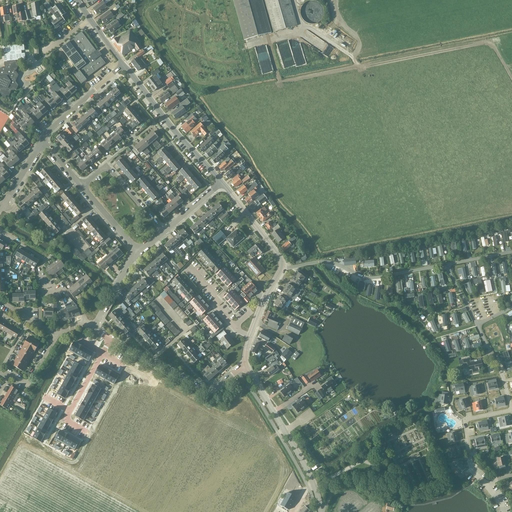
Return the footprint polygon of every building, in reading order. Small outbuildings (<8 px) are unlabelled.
[(261,0),(233,0),(245,40),(271,33),(261,0)] [(290,0),(264,0),(269,14),(274,33),(297,26),(292,7),(290,0)] [(302,20),(304,21),(306,23),(307,24),(309,24),(311,24),(314,24),(315,24),(317,23),(319,22),(320,21),(321,20),(322,19),(323,17),(323,16),(324,15),(324,13),(324,12),(324,10),(323,9),(323,8),(322,7),(322,6),(321,5),(319,3),(318,2),(316,2),(315,1),(314,1),(313,1),(311,1),(310,1),(309,1),(308,1),(307,2),(306,2),(305,3),(304,4),(303,4),(302,5),(301,7),(301,8),(300,9),(300,11),(300,13),(300,15),(301,16),(301,18),(302,20)] [(23,11),(24,12),(24,13),(26,21),(30,20),(30,18),(33,18),(40,16),(38,2),(31,4),(32,12),(28,12),(27,10),(23,11)] [(106,7),(102,2),(93,9),(97,14),(106,7)] [(53,15),(62,8),(59,4),(51,9),(49,10),(53,15)] [(24,13),(24,12),(20,13),(19,5),(12,6),(13,15),(19,14),(19,21),(25,20),(24,13)] [(4,16),(5,22),(10,21),(9,15),(7,15),(5,7),(0,8),(1,16),(4,16)] [(62,8),(53,15),(56,19),(51,22),(55,28),(58,26),(57,25),(64,21),(61,17),(66,13),(62,8)] [(113,17),(109,11),(100,18),(104,23),(113,17)] [(119,19),(123,16),(121,13),(116,17),(117,19),(116,20),(115,20),(107,27),(111,32),(120,26),(118,23),(120,21),(119,19)] [(302,36),(330,53),(334,45),(306,28),(302,36)] [(124,47),(128,45),(126,41),(134,36),(133,35),(130,31),(118,39),(117,38),(111,41),(120,53),(121,52),(126,49),(124,47)] [(29,32),(25,34),(26,38),(23,38),(24,43),(32,42),(29,32)] [(75,37),(61,48),(78,71),(78,70),(79,72),(85,79),(105,64),(100,57),(98,59),(93,53),(95,51),(81,32),(75,37)] [(142,47),(134,36),(126,41),(128,45),(124,47),(126,49),(121,52),(123,55),(135,47),(137,50),(142,47)] [(21,51),(24,50),(24,44),(2,46),(4,61),(25,60),(24,53),(21,54),(21,51)] [(129,59),(131,62),(137,58),(145,53),(143,50),(136,55),(136,54),(129,59)] [(139,61),(137,58),(131,62),(138,71),(143,67),(145,65),(141,59),(139,61)] [(146,67),(138,72),(141,78),(149,73),(146,67)] [(17,94),(15,69),(9,70),(9,69),(2,69),(2,70),(0,70),(0,91),(11,91),(11,95),(17,94)] [(146,81),(150,86),(158,80),(155,76),(159,72),(157,69),(151,74),(153,76),(146,81)] [(86,80),(85,79),(79,72),(74,75),(81,84),(86,80)] [(172,81),(170,77),(164,82),(167,85),(172,81)] [(161,85),(158,80),(150,86),(153,91),(161,85)] [(68,87),(66,89),(72,95),(77,91),(69,82),(66,84),(68,87)] [(174,85),(172,83),(167,86),(169,89),(167,91),(158,98),(162,103),(170,96),(173,94),(178,90),(182,87),(181,86),(178,88),(177,87),(176,88),(174,85)] [(67,99),(72,95),(66,89),(65,90),(63,87),(60,89),(56,84),(52,86),(57,92),(59,90),(67,99)] [(56,94),(57,92),(52,86),(49,89),(53,93),(51,94),(53,97),(52,99),(57,105),(62,101),(56,94)] [(115,88),(113,89),(110,92),(111,93),(116,99),(117,100),(122,96),(121,95),(115,88)] [(116,99),(111,93),(110,92),(108,93),(109,94),(107,97),(112,103),(116,99)] [(52,109),(57,105),(52,99),(50,101),(47,98),(45,99),(41,94),(38,96),(43,102),(44,100),(52,109)] [(35,99),(39,103),(35,107),(37,109),(43,116),(47,111),(41,104),(43,102),(38,96),(35,99)] [(112,103),(107,97),(106,96),(104,97),(105,99),(102,101),(107,107),(112,103)] [(179,102),(175,96),(165,104),(169,110),(179,102)] [(183,108),(190,103),(187,98),(180,103),(181,105),(172,113),(173,114),(172,115),(174,118),(175,117),(176,119),(186,111),(183,108)] [(95,107),(101,115),(104,113),(102,111),(107,107),(102,101),(101,100),(99,102),(100,103),(97,105),(95,107)] [(130,103),(128,100),(125,102),(125,103),(122,105),(124,108),(126,106),(130,103)] [(38,120),(43,116),(37,109),(35,111),(33,108),(31,110),(27,104),(23,107),(30,114),(32,113),(38,120)] [(130,107),(128,108),(126,106),(124,108),(122,110),(120,111),(117,114),(118,114),(115,117),(117,118),(122,113),(124,112),(128,117),(134,112),(135,111),(134,109),(132,110),(130,107)] [(28,116),(30,114),(23,107),(20,110),(25,115),(23,117),(24,117),(22,119),(29,127),(34,123),(28,116)] [(99,117),(101,115),(95,107),(92,109),(91,108),(89,110),(90,111),(88,113),(93,119),(97,115),(99,117)] [(94,121),(93,119),(88,113),(87,112),(85,114),(86,115),(83,117),(88,123),(91,121),(92,123),(94,121)] [(134,112),(128,117),(132,122),(138,117),(139,116),(138,114),(137,115),(134,112)] [(186,119),(188,121),(181,127),(186,133),(189,131),(195,125),(193,122),(195,120),(191,114),(186,119)] [(81,119),(78,122),(83,128),(83,127),(85,126),(87,128),(89,125),(88,123),(83,117),(82,116),(80,118),(81,119)] [(25,131),(29,127),(22,119),(20,121),(19,120),(18,122),(13,117),(11,120),(13,122),(11,125),(12,126),(16,130),(18,128),(21,131),(23,129),(25,131)] [(141,119),(138,117),(132,122),(136,126),(143,120),(142,119),(141,119)] [(83,128),(78,122),(77,120),(75,122),(76,123),(73,126),(78,132),(81,130),(82,132),(85,129),(83,128)] [(200,124),(196,128),(200,132),(203,136),(207,132),(200,124)] [(117,131),(115,132),(120,138),(121,138),(123,136),(124,137),(126,135),(120,128),(119,127),(116,129),(117,131)] [(200,132),(196,128),(196,127),(190,132),(194,137),(200,132)] [(218,130),(216,131),(213,128),(207,133),(211,137),(215,133),(217,136),(220,132),(218,130)] [(16,139),(19,142),(24,148),(29,144),(21,135),(18,132),(15,135),(18,138),(16,139)] [(120,138),(115,132),(110,136),(116,142),(119,140),(119,141),(121,139),(120,138)] [(153,132),(148,136),(157,146),(159,148),(161,147),(164,144),(163,142),(159,145),(155,140),(158,138),(153,132)] [(60,143),(66,138),(62,133),(55,140),(57,141),(58,141),(60,143)] [(116,142),(110,136),(106,141),(111,147),(111,146),(114,144),(115,145),(117,143),(116,142)] [(157,146),(148,136),(144,140),(149,146),(151,143),(157,150),(159,148),(157,146)] [(214,142),(212,139),(210,137),(199,147),(203,152),(214,142)] [(19,153),(24,148),(19,142),(16,144),(14,141),(13,142),(9,138),(6,141),(10,146),(11,147),(13,145),(19,153)] [(64,148),(70,143),(66,138),(60,143),(59,144),(61,146),(62,145),(64,148)] [(149,146),(144,140),(139,144),(147,154),(149,152),(146,148),(149,146)] [(112,147),(111,146),(111,147),(106,141),(101,145),(99,147),(103,151),(105,150),(106,151),(109,148),(110,149),(112,147)] [(70,143),(64,148),(63,149),(65,151),(66,150),(69,153),(69,152),(71,155),(74,152),(76,150),(79,148),(76,145),(74,147),(72,145),(74,144),(72,142),(70,143)] [(218,148),(220,150),(224,146),(225,145),(223,143),(218,147),(215,144),(217,143),(216,142),(204,152),(208,157),(216,150),(218,148)] [(147,154),(139,144),(134,148),(132,150),(136,156),(139,154),(142,151),(146,156),(147,154)] [(15,151),(11,147),(10,146),(7,148),(10,152),(9,154),(10,154),(7,156),(9,158),(14,164),(19,160),(13,153),(15,151)] [(228,150),(224,146),(220,150),(220,151),(211,159),(214,164),(224,155),(223,154),(228,150)] [(102,156),(100,153),(103,151),(99,147),(96,149),(91,153),(96,159),(97,159),(99,156),(100,157),(102,156)] [(156,160),(158,162),(168,153),(164,149),(158,154),(161,157),(156,160)] [(71,155),(69,156),(72,160),(77,155),(79,154),(76,150),(74,152),(71,155)] [(98,160),(97,159),(96,159),(91,153),(87,157),(92,163),(95,160),(96,161),(98,160)] [(172,158),(168,153),(158,162),(160,164),(164,160),(166,163),(172,158)] [(10,169),(14,164),(9,158),(7,160),(5,157),(2,155),(0,157),(0,156),(0,161),(1,163),(2,163),(3,161),(10,169)] [(120,169),(130,160),(128,158),(124,162),(122,159),(119,156),(114,160),(116,164),(120,169)] [(93,164),(92,163),(87,157),(82,161),(87,167),(90,164),(91,166),(93,164)] [(176,163),(172,158),(166,163),(169,166),(165,170),(166,172),(176,163)] [(196,158),(192,162),(201,171),(205,167),(196,158)] [(233,159),(230,161),(226,165),(224,163),(218,168),(222,172),(228,167),(230,169),(234,165),(234,164),(236,162),(233,159)] [(124,174),(130,169),(127,166),(132,162),(130,160),(120,169),(124,174)] [(4,166),(2,163),(1,163),(0,161),(0,165),(1,167),(0,168),(0,174),(5,180),(10,176),(3,168),(4,166)] [(88,168),(87,167),(82,161),(77,165),(82,171),(85,169),(86,170),(88,168)] [(180,168),(176,163),(166,172),(168,173),(172,170),(175,173),(180,168)] [(177,178),(179,180),(189,171),(185,167),(179,172),(182,175),(177,178)] [(237,168),(236,169),(235,168),(234,167),(233,168),(232,168),(232,169),(225,175),(228,179),(234,174),(235,176),(240,172),(237,168)] [(40,173),(45,178),(51,173),(52,172),(50,170),(49,171),(46,168),(40,173)] [(128,178),(138,170),(136,168),(132,171),(130,169),(124,174),(128,178)] [(140,172),(138,170),(128,178),(132,183),(138,178),(135,175),(140,172)] [(193,176),(189,171),(179,180),(180,182),(185,178),(187,181),(193,176)] [(55,178),(56,177),(54,174),(53,175),(51,173),(45,178),(49,183),(55,178)] [(145,191),(151,186),(148,184),(152,180),(154,178),(157,175),(156,173),(151,178),(141,187),(145,191)] [(176,173),(167,179),(169,182),(178,176),(176,173)] [(39,181),(40,180),(35,175),(31,178),(36,184),(37,183),(39,181)] [(240,181),(239,180),(241,179),(238,175),(231,180),(233,182),(232,183),(235,188),(241,183),(242,184),(249,179),(247,176),(240,181)] [(141,187),(151,178),(149,176),(145,180),(142,177),(137,182),(141,187)] [(197,181),(193,176),(187,181),(190,184),(185,188),(187,190),(197,181)] [(60,181),(56,177),(55,178),(49,183),(51,185),(49,187),(51,189),(53,187),(59,182),(59,183),(60,181)] [(201,186),(197,181),(187,190),(189,192),(193,188),(195,191),(201,186)] [(250,185),(246,188),(244,186),(237,191),(240,196),(246,191),(248,193),(253,189),(257,185),(254,181),(250,185)] [(61,185),(59,183),(59,182),(53,187),(55,190),(53,192),(55,194),(56,193),(58,195),(63,191),(61,189),(64,186),(62,184),(61,185)] [(161,185),(159,187),(159,188),(149,196),(153,201),(159,196),(156,193),(160,189),(163,187),(161,185)] [(149,196),(159,188),(159,187),(157,186),(153,189),(151,186),(145,191),(149,196)] [(35,191),(32,193),(37,199),(42,195),(36,187),(34,189),(35,191)] [(254,190),(253,191),(249,194),(250,196),(244,200),(247,204),(258,196),(254,190)] [(37,199),(32,193),(31,191),(29,193),(30,195),(28,197),(27,197),(33,203),(37,199)] [(65,194),(63,191),(58,195),(60,198),(61,197),(65,202),(71,197),(72,196),(70,193),(69,194),(67,192),(65,194)] [(171,194),(170,196),(178,206),(183,202),(178,196),(175,198),(171,194)] [(33,203),(27,197),(28,197),(26,195),(24,197),(25,199),(23,201),(28,207),(33,203)] [(259,209),(258,207),(267,200),(263,195),(256,200),(255,200),(248,206),(252,211),(253,211),(254,212),(257,210),(259,209)] [(173,210),(178,206),(170,196),(168,197),(171,202),(168,204),(173,210)] [(73,199),(71,197),(65,202),(69,206),(75,201),(75,202),(77,200),(75,198),(73,199)] [(28,207),(23,201),(22,199),(19,201),(20,203),(18,205),(23,211),(28,207)] [(77,204),(75,202),(75,201),(69,206),(73,211),(79,206),(81,205),(79,203),(77,204)] [(169,214),(173,210),(168,204),(165,206),(162,202),(160,204),(169,214)] [(218,203),(214,208),(224,220),(229,216),(226,213),(224,215),(221,212),(224,210),(218,203)] [(164,218),(169,214),(160,204),(158,205),(162,210),(159,212),(164,218)] [(81,209),(79,206),(73,211),(77,215),(69,222),(71,224),(79,218),(77,216),(85,210),(83,208),(81,209)] [(267,214),(265,211),(266,211),(263,207),(255,213),(262,222),(271,216),(268,213),(267,214)] [(43,220),(49,215),(47,213),(50,210),(48,208),(45,210),(40,214),(38,217),(40,219),(41,218),(43,220)] [(224,220),(214,208),(209,212),(214,218),(217,216),(222,222),(224,220)] [(214,218),(209,212),(204,216),(212,225),(214,223),(212,220),(214,218)] [(47,225),(53,220),(49,215),(43,220),(42,221),(44,224),(45,223),(47,225)] [(87,228),(93,223),(95,221),(93,219),(91,220),(89,218),(88,219),(86,216),(77,224),(79,227),(83,223),(87,228)] [(212,225),(204,216),(199,220),(205,226),(207,224),(210,227),(212,225)] [(51,230),(57,225),(53,220),(47,225),(46,226),(48,228),(49,227),(51,230)] [(205,226),(199,220),(195,224),(203,233),(205,231),(202,228),(205,226)] [(275,223),(272,225),(269,221),(264,225),(269,231),(273,227),(276,225),(275,223)] [(95,225),(93,223),(87,228),(91,232),(97,227),(99,226),(97,224),(95,225)] [(203,233),(195,224),(190,228),(195,234),(198,232),(201,235),(203,233)] [(61,230),(57,225),(51,230),(50,231),(52,233),(53,232),(56,235),(61,230)] [(279,244),(284,239),(278,231),(280,229),(277,226),(272,230),(274,233),(271,235),(279,244)] [(101,232),(103,231),(101,229),(100,230),(97,227),(91,232),(94,235),(91,237),(93,239),(96,237),(101,232)] [(232,227),(225,233),(228,236),(234,230),(232,227)] [(183,229),(178,234),(189,246),(192,243),(190,240),(188,241),(185,238),(188,236),(183,229)] [(226,238),(220,231),(212,238),(218,245),(217,246),(219,249),(221,248),(219,245),(225,239),(233,248),(243,238),(236,230),(226,238)] [(107,236),(103,231),(101,232),(96,237),(98,239),(95,241),(97,244),(100,242),(101,243),(104,240),(103,239),(107,236)] [(174,236),(171,232),(164,238),(168,242),(174,236)] [(189,246),(178,234),(173,238),(181,246),(183,244),(187,248),(189,246)] [(489,237),(485,238),(485,234),(482,235),(483,245),(490,244),(489,237)] [(285,242),(286,244),(281,247),(284,251),(289,247),(290,247),(291,248),(292,248),(293,247),(293,246),(293,245),(292,244),(291,242),(295,239),(293,236),(285,242)] [(181,246),(173,238),(169,242),(179,254),(181,252),(178,249),(181,246)] [(179,254),(169,242),(164,246),(169,252),(171,255),(174,252),(177,256),(179,254)] [(253,247),(247,252),(251,257),(257,252),(259,255),(263,251),(257,244),(253,247)] [(110,249),(112,252),(117,258),(118,259),(120,257),(119,256),(122,253),(117,247),(114,250),(112,248),(110,249)] [(204,248),(198,254),(201,258),(208,252),(204,248)] [(18,263),(24,252),(19,249),(15,256),(18,258),(16,261),(18,263)] [(91,257),(96,252),(94,250),(92,253),(89,255),(87,257),(88,259),(90,261),(93,258),(91,257)] [(25,262),(29,255),(24,252),(18,263),(20,264),(22,260),(25,262)] [(115,260),(117,258),(112,252),(107,256),(112,262),(113,263),(116,261),(115,260)] [(204,262),(211,256),(208,252),(201,258),(204,262)] [(162,254),(158,258),(166,267),(168,265),(165,262),(168,260),(162,254)] [(27,268),(34,258),(29,255),(25,262),(28,264),(26,267),(27,268)] [(110,264),(112,262),(107,256),(103,260),(108,266),(109,267),(111,265),(110,264)] [(204,262),(208,266),(215,260),(211,256),(204,262)] [(39,261),(34,258),(27,268),(25,273),(27,274),(29,270),(31,266),(35,268),(39,261)] [(166,267),(158,258),(153,262),(158,268),(160,270),(163,268),(164,269),(166,267)] [(263,268),(253,258),(246,264),(255,275),(263,268)] [(356,265),(355,258),(343,259),(344,266),(356,265)] [(59,259),(54,262),(62,273),(64,272),(62,269),(65,266),(59,259)] [(104,271),(109,267),(108,266),(103,260),(100,262),(98,260),(96,262),(104,271)] [(208,266),(211,270),(218,264),(215,260),(208,266)] [(62,273),(54,262),(49,266),(55,273),(58,271),(60,274),(62,273)] [(158,268),(153,262),(148,266),(156,275),(158,273),(156,270),(158,268)] [(218,264),(211,270),(215,273),(221,268),(218,264)] [(57,276),(55,273),(49,266),(44,270),(50,277),(53,275),(56,278),(57,276)] [(156,275),(148,266),(143,270),(149,276),(151,274),(154,277),(156,275)] [(225,267),(216,275),(220,279),(228,272),(225,267)] [(302,282),(306,276),(300,271),(298,273),(297,272),(294,276),(302,282)] [(228,272),(220,279),(223,283),(232,276),(228,272)] [(80,275),(79,276),(87,286),(92,282),(86,275),(83,277),(80,275)] [(83,289),(87,286),(79,276),(77,277),(80,280),(77,282),(83,289)] [(175,286),(182,280),(178,276),(172,282),(175,286)] [(236,280),(232,276),(223,283),(227,287),(236,280)] [(302,282),(294,276),(291,281),(292,282),(291,283),(298,288),(299,286),(300,286),(301,286),(302,285),(302,283),(301,283),(302,282)] [(148,285),(145,281),(143,279),(138,283),(146,293),(148,291),(146,287),(148,285)] [(488,291),(494,290),(491,279),(485,280),(488,291)] [(178,290),(185,284),(182,280),(175,286),(178,290)] [(78,293),(83,289),(77,282),(74,285),(71,282),(70,283),(78,293)] [(246,286),(253,294),(258,291),(250,282),(246,286)] [(74,297),(78,293),(70,283),(68,285),(71,287),(68,290),(74,297)] [(146,293),(138,283),(133,287),(139,293),(141,291),(144,294),(146,293)] [(298,288),(291,283),(290,285),(288,284),(285,288),(293,294),(297,297),(301,290),(298,288)] [(182,293),(189,288),(185,284),(178,290),(182,293)] [(246,286),(242,290),(249,298),(253,294),(246,286)] [(139,293),(133,287),(129,291),(137,301),(139,299),(136,296),(139,293)] [(185,297),(192,291),(189,288),(182,293),(185,297)] [(295,296),(293,295),(293,294),(285,288),(282,293),(283,294),(282,295),(289,300),(290,298),(293,300),(295,296)] [(223,298),(227,302),(236,295),(232,290),(223,298)] [(137,301),(129,291),(124,295),(127,299),(125,301),(129,306),(132,304),(129,301),(132,299),(135,303),(137,301)] [(189,301),(195,295),(192,291),(185,297),(189,301)] [(198,295),(190,303),(193,307),(202,300),(198,295)] [(227,302),(231,306),(239,299),(236,295),(227,302)] [(289,300),(282,295),(281,297),(279,296),(276,300),(284,306),(289,300)] [(231,306),(234,310),(243,303),(239,299),(231,306)] [(202,300),(193,307),(197,311),(205,304),(202,300)] [(275,314),(275,315),(278,316),(280,312),(284,306),(276,300),(273,305),(275,306),(273,308),(277,310),(275,314)] [(73,307),(66,309),(69,317),(72,316),(73,318),(80,315),(77,306),(72,301),(69,303),(73,307)] [(113,320),(125,310),(129,307),(124,302),(120,305),(123,308),(118,312),(116,309),(109,316),(113,320)] [(57,305),(53,304),(52,304),(52,309),(44,309),(43,316),(47,316),(47,317),(53,317),(53,313),(56,313),(57,305)] [(205,304),(197,311),(201,315),(209,308),(205,304)] [(69,317),(66,309),(57,312),(60,319),(62,318),(63,321),(69,319),(69,317)] [(117,325),(123,320),(125,318),(122,316),(127,312),(125,310),(113,320),(117,325)] [(275,314),(267,311),(267,312),(263,320),(268,322),(266,326),(277,331),(280,323),(281,322),(274,319),(275,315),(275,314)] [(205,315),(200,319),(202,321),(203,320),(207,325),(215,317),(212,313),(206,317),(205,315)] [(121,330),(130,322),(133,319),(131,317),(127,321),(125,318),(123,320),(117,325),(121,330)] [(215,317),(207,325),(210,329),(219,321),(215,317)] [(289,323),(289,324),(286,330),(298,336),(301,329),(304,323),(292,317),(289,323)] [(219,321),(210,329),(216,335),(223,328),(222,326),(223,325),(219,321)] [(132,324),(130,322),(121,330),(125,335),(131,329),(129,327),(132,324)] [(142,337),(151,329),(149,326),(147,329),(143,324),(140,327),(140,326),(136,329),(138,331),(137,332),(138,332),(142,337)] [(5,337),(8,338),(14,328),(8,325),(4,331),(7,333),(5,337)] [(146,341),(152,336),(150,334),(153,331),(154,329),(152,327),(151,329),(142,337),(146,341)] [(8,338),(10,340),(12,336),(16,338),(20,332),(14,328),(8,338)] [(227,349),(234,343),(232,340),(231,340),(229,338),(227,335),(226,335),(224,331),(220,334),(216,337),(219,341),(220,340),(227,349)] [(262,332),(259,337),(268,342),(271,336),(262,332)] [(286,334),(285,334),(282,341),(289,345),(293,338),(286,334)] [(150,346),(159,338),(158,336),(155,338),(153,335),(152,336),(146,341),(150,346)] [(31,345),(34,340),(28,337),(25,342),(31,345)] [(163,342),(159,338),(150,346),(154,351),(162,344),(164,347),(170,341),(167,339),(163,342)] [(177,344),(181,349),(191,341),(189,339),(186,342),(183,339),(177,344)] [(40,343),(34,340),(31,345),(37,348),(40,343)] [(185,354),(191,349),(189,346),(192,343),(194,342),(193,340),(191,341),(181,349),(185,354)] [(74,342),(69,350),(74,353),(79,345),(78,345),(74,342)] [(266,343),(265,345),(264,347),(272,353),(275,349),(266,343)] [(263,350),(260,348),(261,346),(256,344),(252,353),(255,354),(254,357),(259,359),(261,354),(261,355),(263,350)] [(34,353),(37,348),(31,345),(28,350),(34,353)] [(79,345),(74,353),(79,356),(84,347),(79,345)] [(84,347),(79,356),(84,358),(88,350),(84,348),(84,347)] [(189,359),(199,351),(197,348),(194,351),(191,349),(185,354),(189,359)] [(286,360),(292,353),(286,349),(281,355),(286,360)] [(88,350),(84,358),(89,361),(93,353),(88,350)] [(201,353),(199,351),(189,359),(194,364),(200,358),(197,356),(201,353)] [(299,355),(296,351),(290,358),(294,361),(299,355)] [(511,365),(507,351),(496,355),(502,365),(504,373),(511,370),(511,365)] [(274,358),(271,354),(265,358),(267,362),(274,358)] [(217,357),(215,359),(223,369),(228,364),(220,355),(217,358),(217,357)] [(284,363),(278,355),(274,358),(279,366),(284,363)] [(482,368),(481,360),(480,359),(471,361),(470,357),(461,359),(463,367),(467,366),(468,371),(471,370),(472,375),(479,373),(479,370),(479,369),(482,368)] [(218,373),(223,369),(215,359),(213,361),(216,364),(213,367),(218,373)] [(279,366),(275,362),(273,359),(266,364),(270,368),(266,371),(270,376),(278,370),(281,368),(279,366)] [(209,381),(214,377),(205,367),(201,362),(199,364),(206,373),(203,375),(209,381)] [(74,363),(72,367),(80,372),(82,367),(74,363)] [(99,366),(95,374),(99,376),(98,378),(99,378),(104,368),(99,366)] [(214,377),(218,373),(213,367),(210,369),(208,366),(205,367),(214,377)] [(72,367),(69,372),(77,376),(78,376),(77,376),(80,372),(72,367)] [(104,368),(99,378),(103,381),(109,371),(108,371),(104,368)] [(311,382),(316,378),(320,376),(317,370),(308,377),(306,378),(305,376),(302,378),(306,384),(309,382),(308,380),(309,379),(311,382)] [(109,371),(103,381),(104,381),(104,380),(108,383),(113,373),(109,371)] [(69,372),(67,376),(75,381),(77,376),(69,372)] [(124,372),(119,380),(124,383),(129,375),(124,372)] [(113,373),(108,383),(109,383),(109,382),(114,384),(118,376),(114,374),(113,373)] [(129,375),(124,383),(129,385),(134,377),(133,377),(129,375)] [(67,376),(64,381),(72,385),(75,381),(67,376)] [(134,377),(129,385),(134,388),(138,380),(134,377)] [(138,380),(134,388),(138,391),(143,383),(138,380),(139,380),(138,380)] [(496,380),(490,381),(491,383),(487,384),(489,390),(498,389),(496,380)] [(64,381),(62,385),(70,390),(70,389),(72,385),(64,381)] [(290,381),(284,385),(286,388),(281,391),(285,397),(294,390),(291,387),(293,385),(290,381)] [(330,381),(321,387),(322,388),(321,390),(321,389),(317,392),(321,398),(325,395),(324,395),(326,394),(325,392),(327,391),(329,393),(332,390),(331,389),(334,386),(330,381)] [(459,391),(459,394),(465,393),(463,384),(454,386),(455,392),(459,391)] [(62,385),(59,390),(68,394),(70,390),(62,385)] [(90,389),(99,394),(98,394),(100,389),(93,385),(90,389)] [(473,392),(474,395),(480,394),(478,385),(469,387),(471,393),(473,392)] [(11,387),(8,391),(17,397),(20,393),(19,391),(11,387)] [(90,389),(87,394),(96,399),(99,394),(90,389)] [(59,390),(57,394),(65,399),(67,394),(68,394),(59,390)] [(172,390),(170,395),(176,398),(179,394),(172,390)] [(17,397),(8,391),(6,396),(13,400),(15,401),(17,397)] [(87,394),(85,398),(93,403),(95,398),(96,399),(87,394)] [(13,400),(6,396),(3,401),(10,405),(13,400)] [(299,403),(293,407),(297,412),(308,404),(302,396),(297,401),(299,403)] [(494,399),(496,405),(499,404),(499,407),(505,406),(503,397),(494,399)] [(82,402),(82,403),(90,407),(93,403),(85,398),(83,403),(82,402)] [(121,399),(117,405),(127,410),(130,404),(121,399)] [(456,402),(458,408),(461,407),(462,410),(468,407),(465,399),(456,402)] [(0,405),(7,410),(10,405),(3,401),(0,405)] [(472,403),(473,409),(476,409),(476,411),(483,410),(482,410),(481,401),(474,402),(474,403),(472,403)] [(200,402),(197,408),(203,411),(202,414),(207,417),(209,414),(206,412),(210,407),(200,402)] [(82,403),(80,407),(89,412),(88,411),(90,407),(82,403)] [(117,405),(114,411),(124,416),(127,410),(117,405)] [(80,407),(78,412),(86,417),(89,412),(80,407)] [(154,408),(151,413),(158,416),(160,412),(154,408)] [(49,409),(46,414),(54,419),(54,418),(56,413),(49,409)] [(114,411),(111,417),(121,422),(122,420),(122,419),(124,416),(114,411)] [(78,412),(75,416),(83,421),(85,416),(86,417),(78,412)] [(160,412),(158,416),(164,420),(166,415),(160,412)] [(46,414),(43,419),(51,423),(54,419),(46,414)] [(111,417),(107,423),(117,428),(119,425),(121,422),(111,417)] [(498,418),(499,424),(502,424),(503,427),(509,426),(507,417),(498,418)] [(191,418),(189,423),(198,428),(200,423),(203,424),(205,421),(199,418),(198,421),(191,418)] [(39,422),(48,428),(51,423),(51,424),(51,423),(43,419),(41,423),(39,422)] [(477,423),(479,429),(482,428),(483,431),(488,430),(487,421),(477,423)] [(39,422),(36,427),(46,433),(46,432),(48,428),(39,422)] [(238,427),(236,431),(245,436),(248,432),(242,428),(243,425),(238,422),(236,425),(238,427)] [(107,423),(104,429),(113,434),(117,428),(107,423)] [(189,423),(186,427),(192,431),(190,434),(196,437),(198,434),(195,432),(198,428),(189,423)] [(37,428),(34,432),(43,437),(46,433),(36,427),(37,428)] [(142,428),(133,444),(147,451),(156,436),(142,428)] [(60,431),(55,440),(60,442),(65,433),(64,433),(60,431)] [(231,435),(229,438),(234,441),(236,438),(242,441),(245,436),(236,431),(233,436),(231,435)] [(35,433),(32,438),(40,442),(43,437),(43,438),(43,437),(34,432),(34,433),(35,433)] [(450,439),(451,443),(457,441),(456,432),(446,434),(448,440),(450,439)] [(65,433),(60,442),(64,445),(70,436),(65,433)] [(490,436),(491,443),(500,441),(499,434),(499,435),(490,436)] [(70,436),(64,445),(65,445),(65,444),(70,447),(69,448),(74,439),(70,436)] [(181,437),(178,442),(187,447),(190,443),(192,444),(194,441),(189,438),(187,441),(181,437)] [(477,448),(483,447),(482,444),(485,444),(484,437),(483,437),(483,438),(475,439),(476,446),(477,448)] [(74,439),(69,448),(74,450),(79,442),(74,439)] [(227,446),(224,451),(234,456),(236,451),(230,447),(232,444),(226,441),(225,445),(227,446)] [(178,442),(175,447),(182,451),(180,453),(186,456),(187,453),(185,452),(187,447),(178,442)] [(83,449),(80,455),(83,456),(85,454),(89,457),(95,447),(90,444),(86,451),(83,449)] [(453,453),(454,457),(460,455),(458,446),(449,448),(451,454),(453,453)] [(95,447),(89,457),(90,457),(94,459),(93,462),(96,463),(99,458),(96,456),(100,450),(95,447)] [(219,454),(218,457),(223,460),(225,457),(231,461),(234,456),(224,451),(222,455),(219,454)] [(169,457),(166,463),(175,468),(179,462),(181,464),(183,461),(177,458),(176,461),(169,457)] [(499,468),(498,466),(504,465),(505,467),(503,458),(497,459),(499,468)] [(465,468),(457,460),(453,464),(460,472),(465,468)] [(121,461),(115,471),(121,474),(120,477),(123,478),(126,473),(123,471),(127,465),(121,461)] [(216,466),(213,472),(222,477),(226,471),(219,467),(221,464),(215,461),(214,465),(216,466)] [(256,463),(253,468),(263,474),(265,469),(268,470),(269,467),(264,464),(262,467),(256,463)] [(253,468),(250,473),(257,477),(255,480),(261,483),(262,480),(260,478),(262,474),(263,474),(253,468)] [(209,479),(206,485),(215,490),(218,484),(212,481),(213,478),(208,475),(206,478),(209,479)] [(244,485),(241,491),(251,496),(253,491),(256,492),(258,489),(252,486),(250,489),(244,485)] [(161,493),(158,498),(161,500),(163,497),(169,501),(174,491),(168,487),(164,494),(161,493)] [(241,491),(238,496),(245,499),(243,502),(249,505),(250,502),(248,501),(250,496),(251,496),(241,491)] [(287,492),(280,506),(288,510),(295,497),(287,492)] [(188,499),(182,509),(188,511),(192,511),(193,511),(190,509),(194,502),(188,499)]
